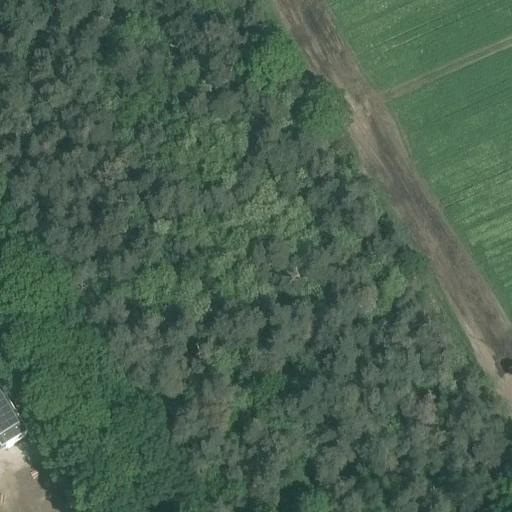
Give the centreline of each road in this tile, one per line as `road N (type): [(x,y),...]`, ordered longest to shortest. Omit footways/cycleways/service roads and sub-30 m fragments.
road 1 (track): [(511,419),(278,0)]
road 2 (track): [(0,300),(131,511)]
